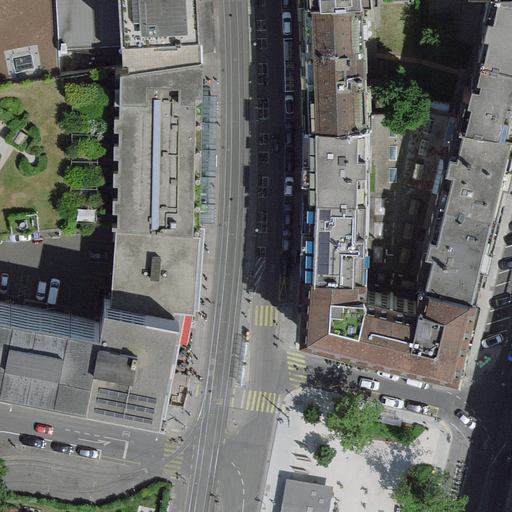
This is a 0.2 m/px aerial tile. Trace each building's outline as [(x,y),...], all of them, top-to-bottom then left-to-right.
[(0,0),(0,81),(61,72),(60,47),(57,0),(0,0)] [(128,29),(126,0),(57,0),(60,47),(128,43),(128,29)] [(126,0),(128,29),(203,26),(201,0),(126,0)] [(304,0),(309,114),(368,112),(364,0),(304,0)] [(511,0),(486,0),(484,12),(489,13),(480,48),(511,54),(511,0)] [(128,29),(128,43),(129,63),(204,52),(203,26),(128,29)] [(511,54),(480,48),(471,86),(466,85),(459,114),(511,121),(511,54)] [(122,63),(118,220),(201,227),(201,220),(196,220),(197,202),(201,202),(201,196),(197,196),(197,175),(202,175),(202,168),(197,168),(197,147),(202,148),(203,142),(197,141),(198,120),(202,120),(203,115),(198,114),(199,94),(203,94),(204,52),(129,63),(122,63)] [(0,230),(118,220),(122,63),(61,72),(0,81),(0,230)] [(403,183),(412,110),(370,112),(370,187),(403,188),(403,183)] [(438,191),(459,114),(433,110),(412,110),(403,183),(438,191)] [(309,185),(370,187),(370,112),(368,112),(309,114),(309,185)] [(511,146),(511,121),(459,114),(438,191),(498,206),(511,146)] [(438,191),(403,183),(403,188),(392,267),(418,273),(438,191)] [(306,263),(367,266),(370,187),(309,185),(306,263)] [(392,267),(403,188),(370,187),(367,266),(392,267)] [(498,206),(438,191),(418,273),(423,275),(478,288),(498,206)] [(114,274),(112,297),(174,308),(175,302),(196,304),(201,227),(118,220),(114,274)] [(381,347),(393,292),(368,285),(366,281),(367,266),(306,263),(301,328),(381,347)] [(418,273),(392,267),(367,266),(366,281),(368,285),(393,292),(417,297),(423,275),(418,273)] [(478,288),(423,275),(417,297),(393,292),(381,347),(459,367),(478,288)] [(106,295),(101,320),(87,394),(161,408),(179,309),(174,308),(112,297),(106,295)] [(101,320),(0,301),(0,376),(87,394),(101,320)] [(329,511),(333,485),(288,478),(282,511),(329,511)]
